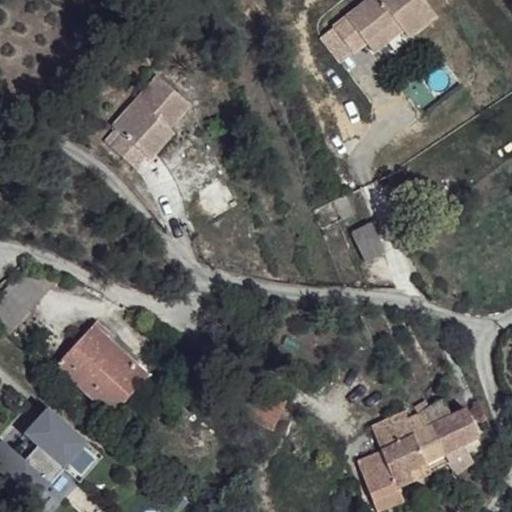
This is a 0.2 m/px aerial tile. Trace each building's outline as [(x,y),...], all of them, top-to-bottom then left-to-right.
[(422,0),(371,0),(347,19),(366,45),(396,22),(404,32),(410,39),(436,19),(422,0)] [(347,19),(333,29),(353,55),(366,45),(347,19)] [(396,22),(366,45),(374,55),(404,32),(396,22)] [(161,83),(154,77),(110,127),(120,136),(161,83)] [(188,105),(161,83),(120,136),(111,151),(132,170),(143,157),(139,152),(163,125),(167,129),(188,105)] [(167,129),(163,125),(139,152),(143,157),(147,162),(172,133),(167,129)] [(383,248),(369,222),(345,235),(357,261),(383,248)] [(44,278),(23,268),(0,292),(0,303),(14,315),(44,278)] [(14,315),(0,303),(0,323),(5,327),(14,315)] [(97,334),(82,322),(45,365),(106,414),(136,375),(95,339),(97,334)] [(263,387),(252,417),(274,426),(286,396),(263,387)] [(370,456),(354,461),(369,500),(379,495),(393,490),(413,482),(428,475),(422,462),(440,454),(474,436),(462,409),(446,414),(441,403),(422,412),(411,417),(408,411),(371,425),(379,452),(370,456)] [(0,480),(0,487),(22,508),(59,468),(75,481),(98,455),(43,407),(19,433),(28,440),(15,455),(0,440),(0,474),(3,478),(0,480)] [(390,506),(379,495),(369,500),(373,511),(390,506)]
